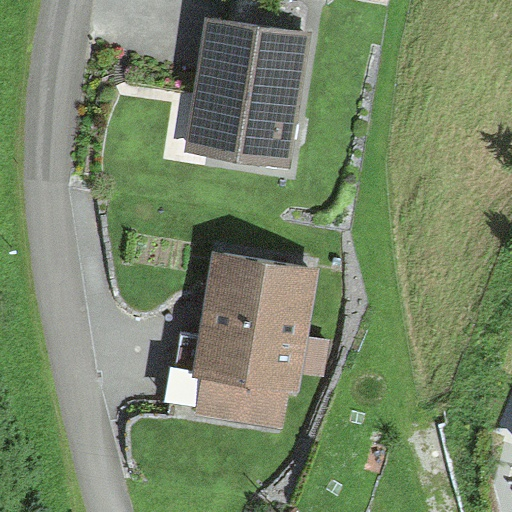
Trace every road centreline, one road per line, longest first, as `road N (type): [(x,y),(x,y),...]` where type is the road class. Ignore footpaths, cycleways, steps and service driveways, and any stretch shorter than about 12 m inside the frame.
road 1 (track): [(46,240),(104,511)]
road 2 (residential): [(65,0),(55,39),(46,240)]
